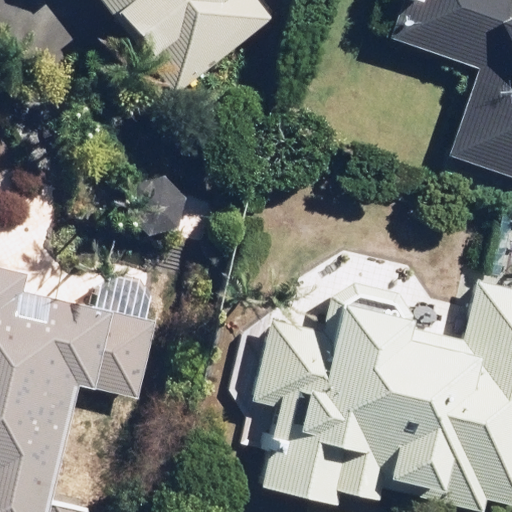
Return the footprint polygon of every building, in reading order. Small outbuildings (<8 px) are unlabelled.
[(82,0),(156,96),(254,21),(237,0),(82,0)] [(511,0),(393,0),(381,46),(461,67),(435,161),(511,182),(511,0)] [(119,163),(103,218),(230,256),(247,201),(119,163)] [(312,334),(257,323),(229,460),(246,463),(240,496),(319,511),(364,511),(369,488),(477,510),(479,500),(511,506),(511,290),(459,279),(449,329),(319,303),(312,334)] [(65,511),(25,503),(51,388),(131,406),(149,326),(18,296),(12,322),(0,318),(0,511),(65,511)]
